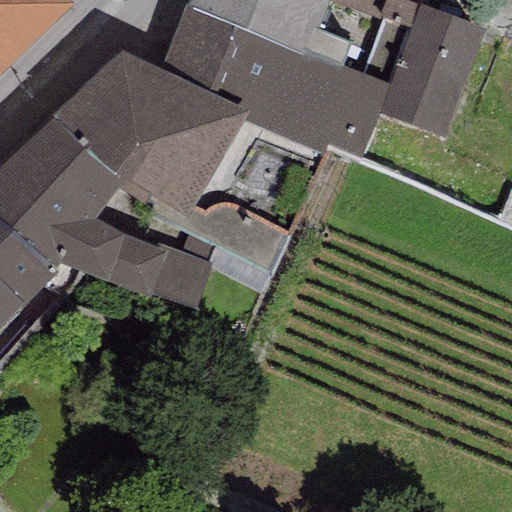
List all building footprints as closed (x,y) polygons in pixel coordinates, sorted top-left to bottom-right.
[(0,0),(0,87),(73,18),(54,4),(56,0),(0,0)] [(296,0),(194,0),(187,18),(303,65),(304,61),(341,76),(349,56),(316,43),(328,13),(296,0)] [(296,0),(328,13),(411,39),(419,17),(428,20),(435,0),(296,0)] [(183,17),(154,79),(247,124),(244,130),(322,162),(326,151),(359,166),(378,122),(389,96),(341,76),(304,61),(303,65),(187,18),(183,17)] [(428,20),(419,17),(411,39),(389,96),(378,122),(444,148),(484,41),(428,20)] [(154,79),(119,62),(51,128),(120,197),(124,193),(186,231),(197,211),(244,130),(247,124),(154,79)] [(120,197),(51,128),(0,176),(0,230),(49,282),(58,273),(107,292),(109,288),(193,320),(210,269),(125,239),(122,246),(93,230),(120,197)] [(197,211),(186,231),(271,275),(289,238),(236,209),(228,206),(223,206),(215,207),(210,210),(202,215),(197,211)] [(0,230),(0,335),(52,285),(49,282),(0,230)]
